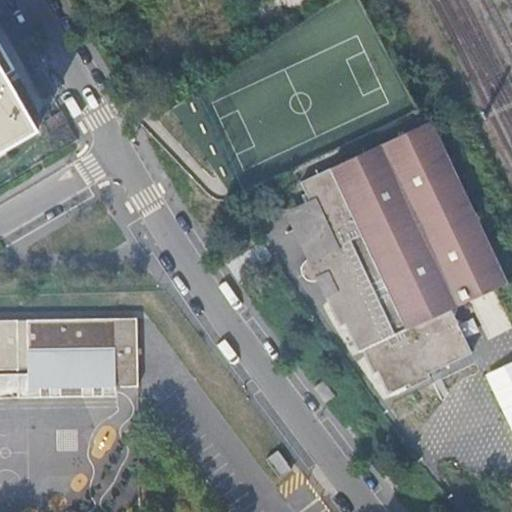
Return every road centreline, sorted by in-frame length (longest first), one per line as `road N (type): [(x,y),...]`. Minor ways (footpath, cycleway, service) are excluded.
road 1 (residential): [(121,154),(212,296),(372,511)]
road 2 (residential): [(29,0),(121,154)]
road 3 (residential): [(0,220),(121,154)]
